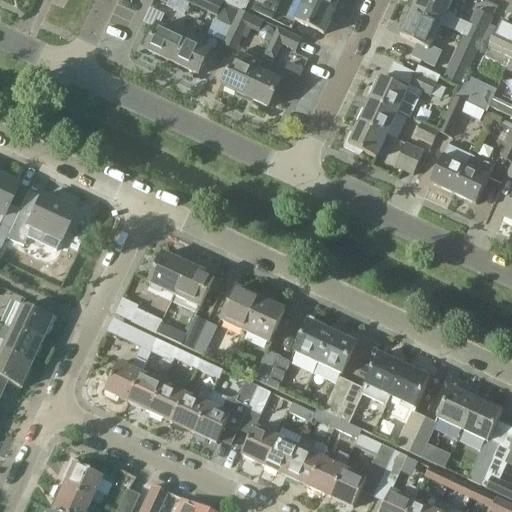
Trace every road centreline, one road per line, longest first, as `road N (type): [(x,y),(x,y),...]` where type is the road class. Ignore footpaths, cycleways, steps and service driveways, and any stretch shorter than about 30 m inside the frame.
road 1 (residential): [(511,375),(146,203)]
road 2 (residential): [(297,177),(76,71)]
road 3 (residential): [(511,277),(297,177)]
road 4 (residential): [(54,410),(146,203)]
road 5 (residential): [(257,506),(54,410)]
road 6 (residential): [(297,177),(378,0)]
road 7 (residential): [(146,203),(0,135)]
